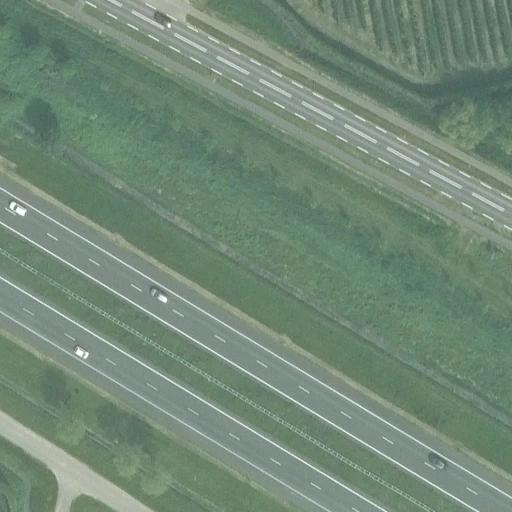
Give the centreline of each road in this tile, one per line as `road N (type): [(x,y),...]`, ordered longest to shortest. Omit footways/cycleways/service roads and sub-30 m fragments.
road 1 (motorway): [(510,511),(0,192)]
road 2 (primary): [(511,216),(110,0)]
road 3 (motorway): [(0,287),(373,511)]
road 4 (unclassified): [(133,511),(0,425)]
